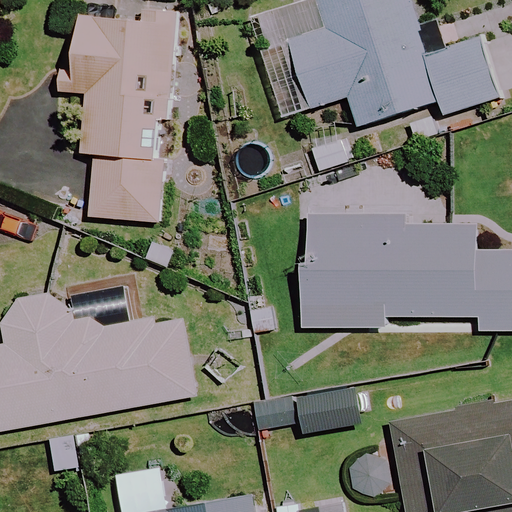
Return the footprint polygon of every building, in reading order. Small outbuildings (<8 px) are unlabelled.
[(135,0),(71,0),(65,94),(89,95),(85,158),(95,159),(90,224),(168,230),(185,4),(135,0)] [(442,103),(446,116),(500,99),(481,40),(427,56),(409,0),(323,0),(252,22),(283,121),(349,100),(359,129),(442,103)] [(511,254),(476,253),(477,225),(304,220),(301,328),(387,331),(387,318),(480,321),(480,332),(511,332),(511,254)] [(5,344),(0,344),(0,429),(200,403),(189,319),(156,324),(152,299),(67,310),(63,305),(60,301),(55,298),(50,295),(45,293),(40,292),(34,292),(28,293),(23,294),(18,297),(13,300),(9,304),(6,308),(3,313),(2,319),(5,344)] [(249,403),(254,436),(302,430),(303,438),(364,430),(359,388),(249,403)] [(511,511),(511,410),(451,422),(393,434),(408,511),(511,511)] [(345,511),(342,496),(275,508),(275,511),(345,511)] [(257,511),(255,498),(171,511),(257,511)]
